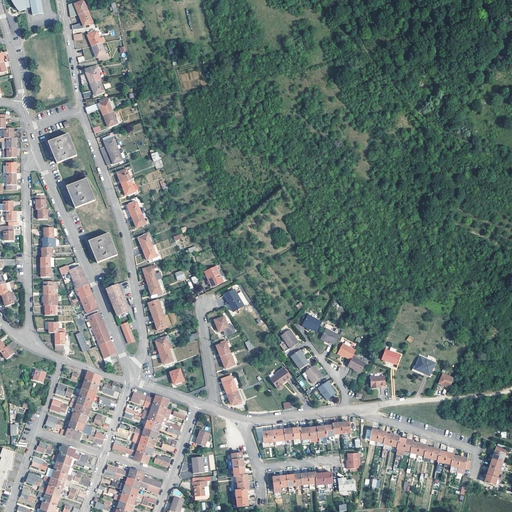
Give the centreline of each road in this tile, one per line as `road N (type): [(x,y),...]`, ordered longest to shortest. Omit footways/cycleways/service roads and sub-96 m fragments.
road 1 (residential): [(129,371),(142,357),(144,335),(127,241),(81,110)]
road 2 (residential): [(38,155),(129,371)]
road 3 (residential): [(26,343),(26,173),(38,155)]
road 4 (residential): [(363,412),(511,388)]
